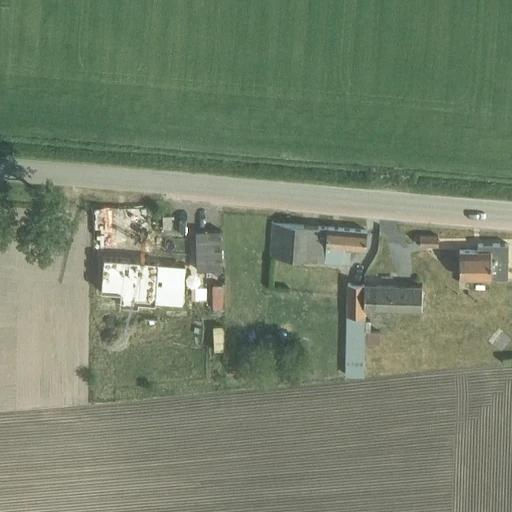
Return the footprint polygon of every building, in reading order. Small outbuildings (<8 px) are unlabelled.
[(348,264),(349,248),(363,249),(365,231),(270,224),(267,256),(348,264)] [(221,229),(195,230),(197,269),(222,268),(221,229)] [(437,238),(414,237),(414,243),(421,243),(421,246),(437,246),(437,238)] [(168,245),(119,242),(117,278),(166,282),(168,245)] [(459,249),(459,277),(507,278),(508,245),(478,244),(478,250),(459,249)] [(362,306),(363,283),(352,283),(346,283),(346,314),(344,375),(361,375),(362,315),(362,307),(362,306)] [(363,283),(362,306),(369,307),(421,309),(422,285),(363,283)] [(221,299),(221,288),(205,288),(205,299),(221,299)] [(332,314),(331,293),(315,294),(316,315),(332,314)] [(189,310),(107,311),(108,335),(189,334),(189,310)] [(502,332),(493,343),(501,350),(510,338),(502,332)]
